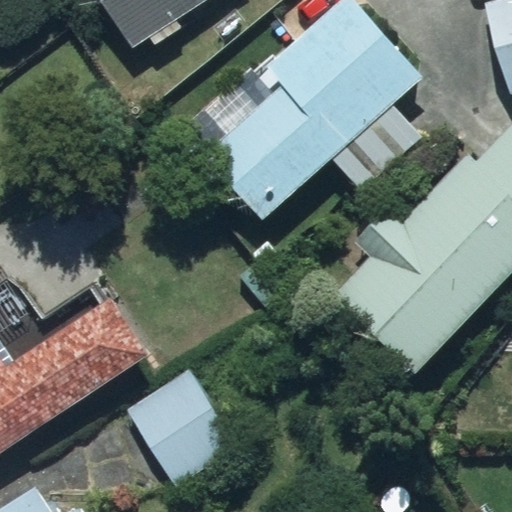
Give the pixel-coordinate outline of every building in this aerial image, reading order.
[(99,0),(135,53),(213,0),(99,0)] [(394,107),(423,81),(346,0),(343,0),(265,73),(281,90),(204,161),(266,228),(333,166),(363,197),(424,140),(394,107)] [(511,0),(486,0),(511,93),(511,0)] [(414,384),(511,277),(511,115),(333,309),(414,384)] [(0,456),(149,363),(111,302),(2,371),(0,367),(0,456)] [(194,372),(128,414),(176,491),(242,450),(194,372)] [(51,511),(37,489),(1,511),(84,511),(82,509),(76,511),(51,511)]
